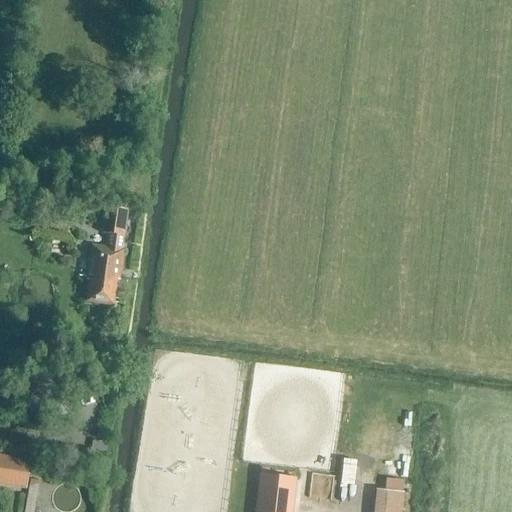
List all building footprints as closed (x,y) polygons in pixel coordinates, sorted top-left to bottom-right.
[(123,238),(127,211),(114,209),(110,236),(123,238)] [(119,282),(123,251),(90,246),(86,281),(89,281),(86,304),(113,307),(116,282),(119,282)] [(27,418),(57,422),(62,384),(32,380),(27,418)] [(0,487),(26,492),(30,461),(0,456),(0,487)] [(254,511),(291,511),(295,480),(258,476),(254,511)] [(33,511),(38,483),(29,481),(23,511),(33,511)] [(401,511),(403,495),(375,492),(373,511),(401,511)]
